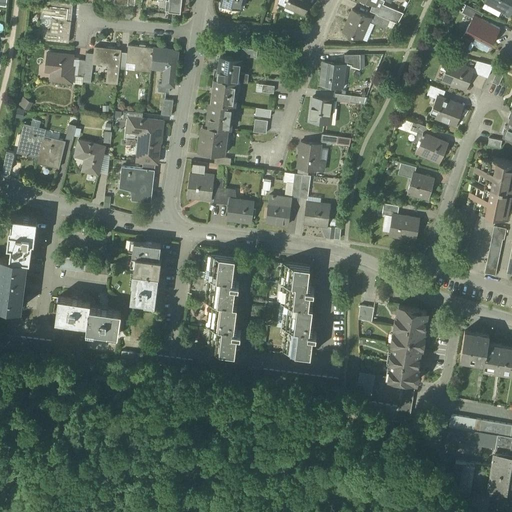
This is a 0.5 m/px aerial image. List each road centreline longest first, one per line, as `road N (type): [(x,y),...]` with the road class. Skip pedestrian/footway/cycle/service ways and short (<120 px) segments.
road 1 (residential): [(421,290),(343,254),(188,232)]
road 2 (residential): [(421,290),(485,93)]
road 3 (residential): [(163,228),(194,33)]
road 4 (residential): [(316,38),(276,155)]
road 5 (residential): [(316,38),(194,33)]
